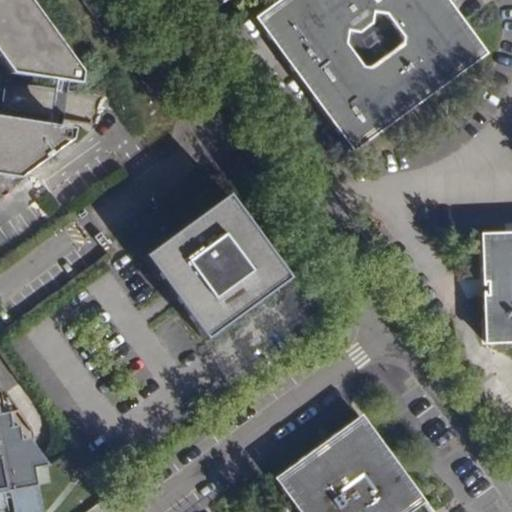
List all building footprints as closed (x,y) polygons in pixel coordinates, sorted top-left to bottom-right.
[(0,0),(0,58),(11,73),(53,77),(66,78),(72,79),(75,78),(77,76),(77,73),(74,67),(75,63),(28,0),(0,0)] [(224,0),(206,0),(212,9),(224,0)] [(446,2),(444,0),(277,0),(256,16),(352,146),(481,50),(446,2)] [(0,174),(18,178),(62,144),(62,140),(66,140),(67,138),(69,133),(67,128),(64,125),(59,124),(47,122),(0,115),(0,174)] [(247,215),(228,190),(143,252),(162,278),(169,281),(173,287),(176,284),(185,296),(182,299),(186,303),(188,313),(205,337),(291,275),(273,251),(265,248),(261,242),(257,244),(248,232),(252,229),(247,223),(247,215)] [(489,297),(483,297),(485,339),(511,337),(511,232),(481,234),(482,276),(488,276),(489,297)] [(0,510),(8,509),(5,497),(4,490),(9,489),(38,484),(35,466),(49,464),(29,436),(21,438),(19,424),(12,425),(10,409),(0,411),(0,510)] [(406,511),(421,501),(414,493),(416,492),(411,487),(410,488),(391,462),(392,461),(388,456),(387,456),(367,430),(368,429),(365,424),(363,425),(357,417),(333,435),(332,433),(326,437),(328,439),(302,458),(301,457),(295,461),(296,463),(272,480),(279,488),(277,489),(281,494),(283,494),(295,511),(406,511)]
